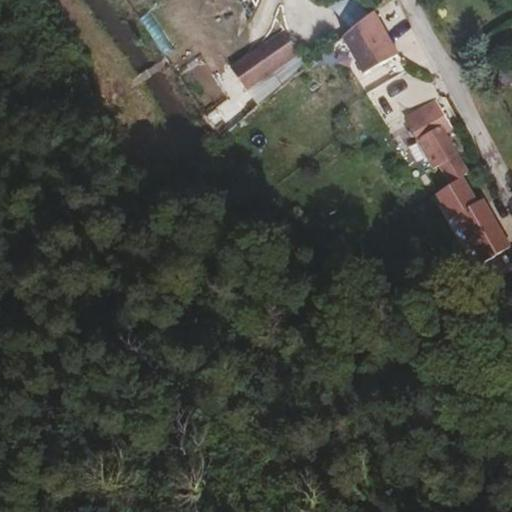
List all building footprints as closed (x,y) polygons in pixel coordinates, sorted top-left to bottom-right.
[(396,52),(371,10),(349,28),(372,67),(396,52)] [(230,66),(245,87),(208,114),(221,130),(293,78),(285,67),(302,54),(282,27),(230,66)] [(451,132),(435,102),(404,118),(429,170),(435,167),(441,179),(457,167),(443,137),(451,132)] [(444,186),(461,175),(457,167),(441,179),(444,186)] [(508,245),(478,193),(468,199),(470,204),(456,212),(482,260),(508,245)] [(394,465),(364,437),(354,448),(384,476),(394,465)]
